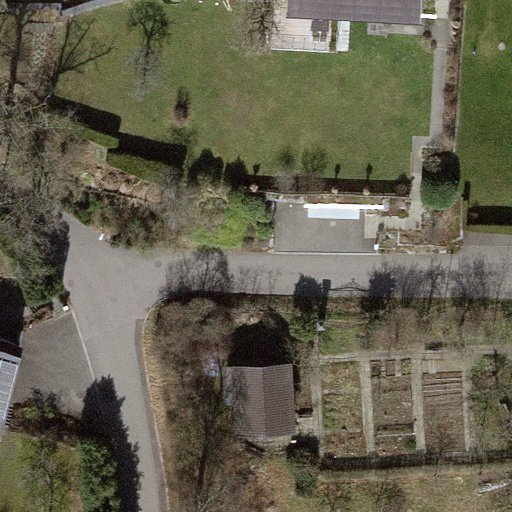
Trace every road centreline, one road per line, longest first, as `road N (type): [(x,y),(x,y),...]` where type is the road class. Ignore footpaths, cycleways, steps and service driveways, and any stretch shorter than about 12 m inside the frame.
road 1 (residential): [(83,290),(169,269),(511,271)]
road 2 (residential): [(83,290),(110,358),(138,511)]
road 3 (residential): [(0,192),(39,219),(83,290)]
